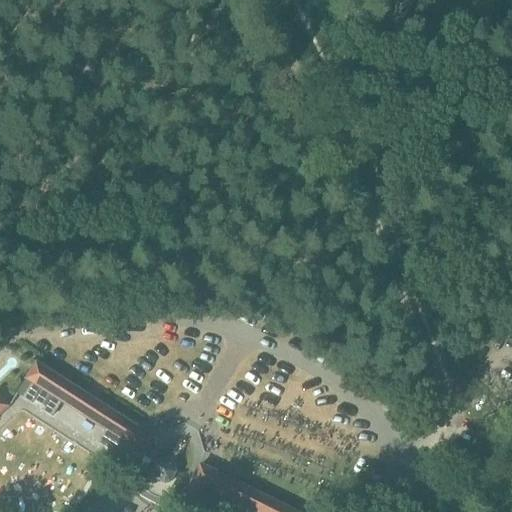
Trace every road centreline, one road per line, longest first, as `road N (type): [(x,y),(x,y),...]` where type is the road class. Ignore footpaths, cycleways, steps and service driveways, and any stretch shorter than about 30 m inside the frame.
road 1 (unclassified): [(0,321),(43,309),(193,309),(305,356),(410,444)]
road 2 (unknown): [(55,0),(241,174),(303,213),(365,200)]
road 3 (track): [(451,420),(365,200)]
road 4 (track): [(264,0),(365,200)]
